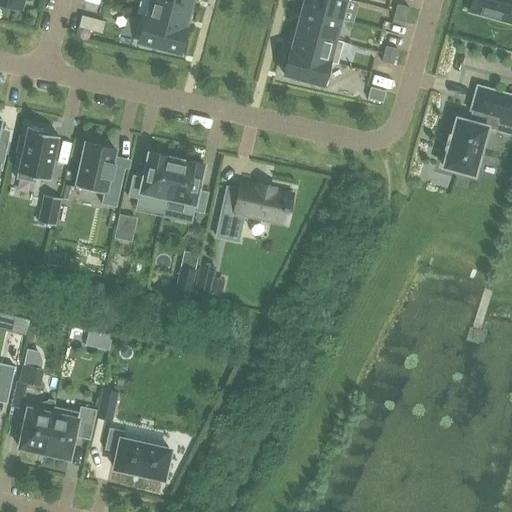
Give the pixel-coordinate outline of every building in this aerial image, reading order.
[(0,0),(0,3),(21,10),(23,0),(0,0)] [(132,18),(131,0),(109,0),(110,19),(132,18)] [(139,16),(139,17),(185,29),(186,28),(183,27),(189,8),(160,0),(151,0),(146,18),(139,16)] [(304,0),(302,9),(339,19),(344,0),(348,0),(349,0),(304,0)] [(511,0),(471,0),(469,11),(511,23),(511,19),(511,0)] [(397,4),(395,12),(406,15),(408,7),(397,4)] [(302,9),(297,30),(343,43),(343,42),(334,39),(339,19),(302,9)] [(395,12),(393,19),(404,22),(406,15),(395,12)] [(81,15),(78,27),(101,33),(104,22),(81,15)] [(139,17),(133,40),(179,52),(181,47),(183,47),(186,34),(184,33),(185,29),(139,17)] [(289,49),(289,50),(337,63),(343,43),(297,30),(291,50),(289,49)] [(386,46),(383,54),(395,57),(397,49),(386,46)] [(285,54),(282,67),(284,68),(283,73),(326,85),(332,63),(337,64),(337,63),(289,50),(287,55),(285,54)] [(383,54),(381,61),(393,64),(395,57),(383,54)] [(447,148),(442,166),(473,175),(490,115),(511,120),(511,95),(477,86),(471,109),(473,110),(470,122),(456,118),(451,136),(449,136),(448,138),(450,138),(448,146),(446,145),(446,147),(447,148)] [(370,87),(367,98),(382,102),(385,91),(370,87)] [(19,135),(15,152),(21,153),(15,179),(35,183),(36,177),(48,179),(58,135),(47,133),(47,130),(27,125),(25,136),(19,135)] [(85,142),(75,188),(103,194),(101,203),(116,207),(124,167),(113,165),(114,163),(111,162),(114,149),(85,142)] [(132,175),(127,196),(165,204),(162,216),(163,216),(165,204),(175,159),(166,157),(166,156),(148,152),(143,177),(132,175)] [(165,204),(163,216),(166,205),(203,213),(208,192),(197,189),(203,164),(185,160),(185,161),(175,159),(165,204)] [(227,187),(216,236),(238,241),(244,214),(285,223),(291,195),(272,191),(273,188),(258,184),(257,188),(240,184),(239,190),(227,187)] [(44,195),(38,222),(54,226),(60,198),(44,195)] [(119,214),(114,234),(130,237),(134,218),(119,214)] [(48,254),(46,264),(61,267),(63,257),(48,254)] [(201,265),(196,287),(209,290),(213,268),(201,265)] [(181,267),(175,293),(189,296),(194,270),(181,267)] [(14,316),(10,331),(26,335),(29,320),(14,316)] [(0,363),(0,384),(10,387),(14,366),(0,363)] [(24,365),(20,381),(36,385),(40,369),(24,365)] [(15,386),(11,405),(16,406),(17,402),(22,400),(25,388),(15,386)] [(102,393),(97,414),(109,417),(114,396),(102,393)] [(27,404),(18,447),(43,452),(54,406),(55,400),(47,399),(46,403),(35,406),(27,404)] [(54,406),(43,452),(69,458),(74,436),(89,439),(96,410),(80,406),(79,411),(54,406)] [(109,428),(104,449),(117,452),(114,466),(113,468),(115,468),(129,471),(128,472),(145,476),(145,474),(161,478),(163,479),(163,477),(168,451),(169,451),(169,449),(167,449),(122,439),(124,431),(109,428)] [(144,486),(163,490),(165,480),(147,476),(144,486)]
